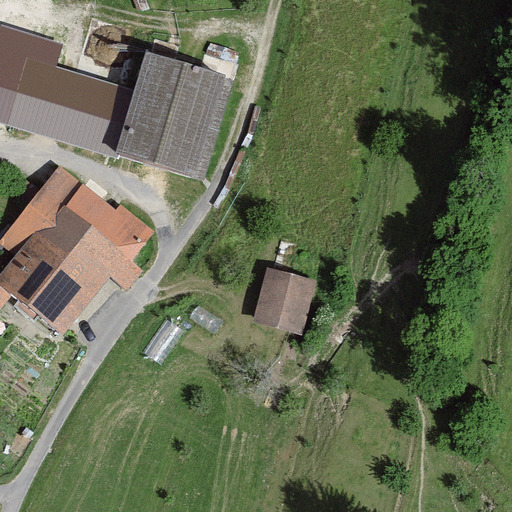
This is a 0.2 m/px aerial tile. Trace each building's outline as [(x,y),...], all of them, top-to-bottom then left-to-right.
[(153,45),(142,86),(124,151),(214,175),(242,69),(153,45)] [(142,86),(32,55),(14,121),(124,151),(142,86)] [(121,213),(63,167),(5,239),(20,251),(0,276),(14,288),(68,331),(115,274),(130,285),(145,265),(138,255),(156,233),(125,209),(121,213)] [(317,279),(270,267),(256,317),(303,330),(317,279)] [(0,305),(14,288),(0,276),(0,305)]
